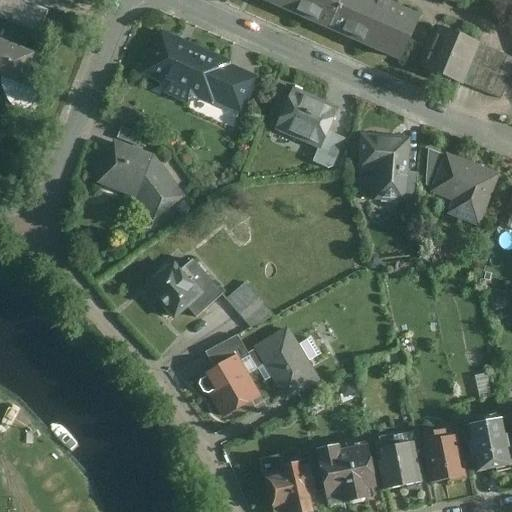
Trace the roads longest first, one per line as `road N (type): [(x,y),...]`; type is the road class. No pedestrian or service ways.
road 1 (residential): [(170,0),(511,143)]
road 2 (residential): [(34,238),(187,421),(237,511)]
road 3 (residential): [(34,238),(124,0)]
